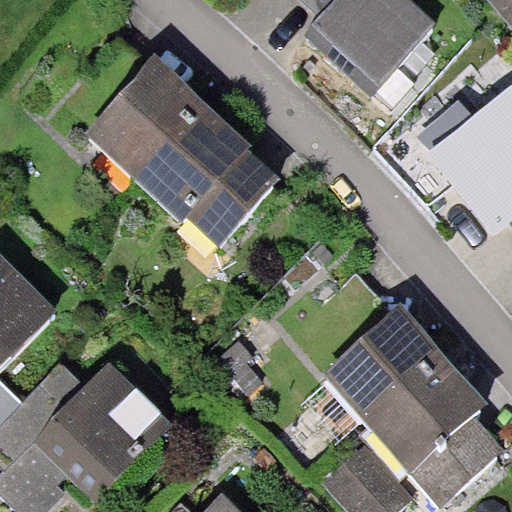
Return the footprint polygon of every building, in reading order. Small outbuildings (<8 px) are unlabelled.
[(372,110),(427,44),(380,0),(299,0),(322,21),(304,43),(372,110)] [(511,0),(491,0),(490,2),(511,29),(511,0)] [(208,113),(159,64),(88,138),(138,187),(208,113)] [(250,153),(208,113),(138,187),(178,225),(187,216),(218,245),(273,187),(243,159),(250,153)] [(511,132),(501,120),(435,174),(491,243),(511,226),(511,132)] [(0,374),(56,320),(0,262),(0,374)] [(433,382),(390,333),(328,388),(372,437),(433,382)] [(176,424),(113,363),(77,401),(7,472),(0,479),(0,495),(17,511),(47,511),(67,492),(59,485),(67,477),(97,506),(176,424)] [(22,405),(0,426),(0,465),(7,472),(77,401),(51,375),(22,405)] [(0,426),(22,405),(0,383),(0,382),(0,426)] [(477,431),(433,382),(372,437),(355,452),(395,496),(420,474),(452,509),(493,473),(465,441),(477,431)] [(391,511),(354,468),(324,494),(339,511),(391,511)] [(231,511),(221,502),(210,511),(231,511)]
